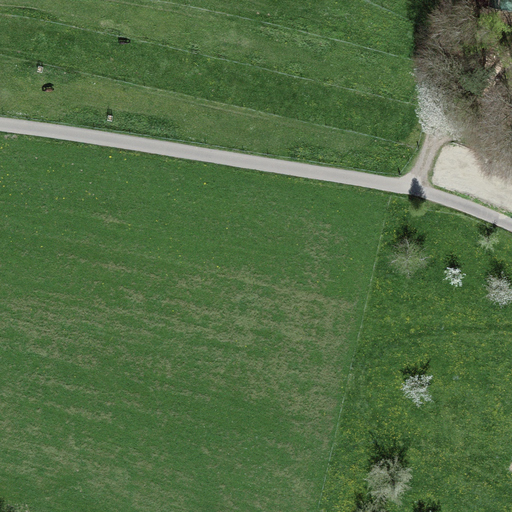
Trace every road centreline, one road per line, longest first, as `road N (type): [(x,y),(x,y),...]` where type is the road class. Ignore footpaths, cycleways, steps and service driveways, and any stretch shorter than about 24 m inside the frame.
road 1 (unclassified): [(407,188),(0,124)]
road 2 (track): [(407,188),(445,138),(467,134),(511,153)]
